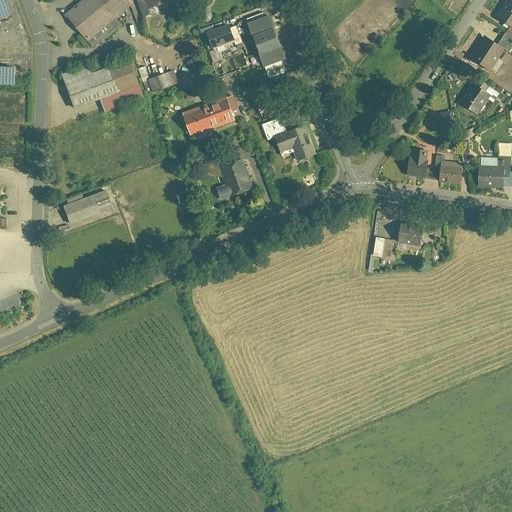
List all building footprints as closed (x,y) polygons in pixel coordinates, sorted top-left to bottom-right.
[(6,0),(0,0),(0,22),(13,17),(6,0)] [(81,0),(62,17),(91,50),(120,26),(115,20),(130,8),(124,0),(81,0)] [(511,0),(510,0),(497,19),(511,30),(511,0)] [(268,11),(246,19),(267,80),(289,72),(268,11)] [(229,27),(207,35),(212,49),(234,41),(229,27)] [(506,51),(486,37),(471,60),(491,73),(506,51)] [(188,47),(181,48),(182,56),(189,55),(188,47)] [(86,65),(60,76),(73,113),(137,91),(127,61),(91,75),(86,65)] [(0,86),(8,86),(9,68),(0,67),(0,86)] [(152,92),(178,83),(174,70),(147,79),(152,92)] [(494,95),(477,87),(465,110),(482,119),(494,95)] [(225,97),(181,114),(191,140),(235,124),(225,97)] [(279,110),(278,108),(282,106),(279,98),(275,100),(274,97),(258,103),(262,116),(279,110)] [(303,123),(277,131),(288,164),(314,155),(303,123)] [(497,169),(480,168),(479,185),(511,186),(511,170),(511,148),(498,147),(497,169)] [(428,161),(410,158),(407,175),(426,178),(428,161)] [(244,160),(219,168),(230,201),(255,192),(244,160)] [(462,168),(443,166),(441,182),(459,184),(462,168)] [(106,190),(60,205),(67,226),(113,211),(106,190)] [(424,230),(402,226),(399,244),(421,248),(424,230)] [(375,237),(371,256),(390,260),(394,241),(375,237)]
